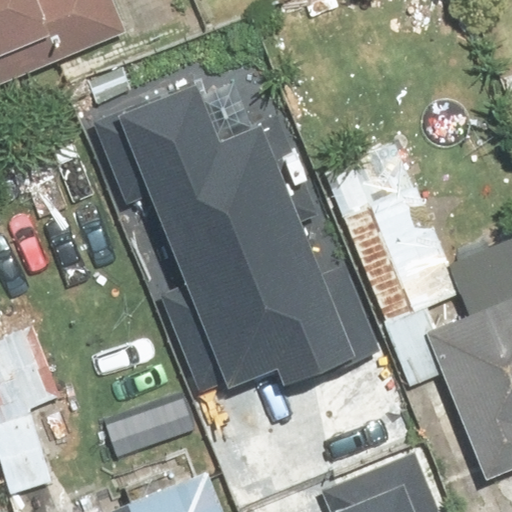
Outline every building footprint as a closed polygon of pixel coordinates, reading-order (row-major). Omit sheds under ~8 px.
[(0,0),(0,71),(110,34),(97,0),(0,0)] [(232,41),(97,91),(208,389),(268,366),(273,379),(382,339),(345,239),(318,249),(300,203),(315,198),(281,106),(259,114),(232,41)] [(511,288),(434,315),(483,458),(511,447),(511,288)] [(44,323),(0,338),(0,447),(16,494),(53,482),(30,415),(71,401),(44,323)] [(443,511),(413,438),(327,474),(342,511),(443,511)] [(240,511),(223,464),(92,511),(240,511)]
